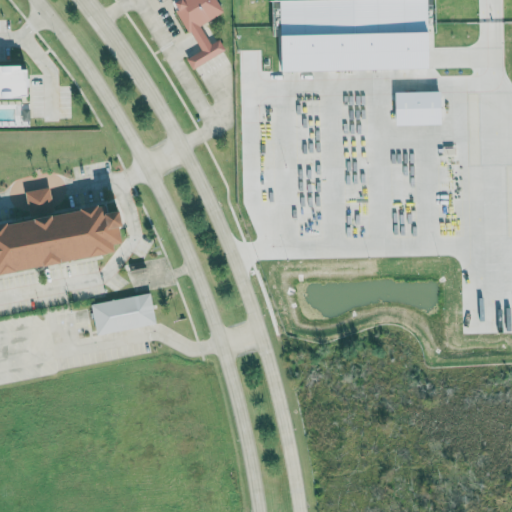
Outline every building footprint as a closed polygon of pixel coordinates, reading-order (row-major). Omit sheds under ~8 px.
[(225,13),(218,0),(174,0),(200,52),(188,58),(193,69),(228,52),(220,35),(209,40),(202,25),(225,13)] [(0,65),(27,65),(27,69),(32,69),(33,96),(27,96),(27,98),(0,98),(0,65)] [(30,212),(55,209),(53,187),(28,190),(30,212)] [(43,267),(0,275),(0,226),(13,223),(13,225),(86,210),(86,209),(102,205),(102,211),(106,215),(108,221),(115,221),(114,215),(129,212),(132,225),(125,228),(129,243),(120,245),(121,252),(68,262),(43,267)] [(93,304),(98,335),(158,324),(152,293),(93,304)]
